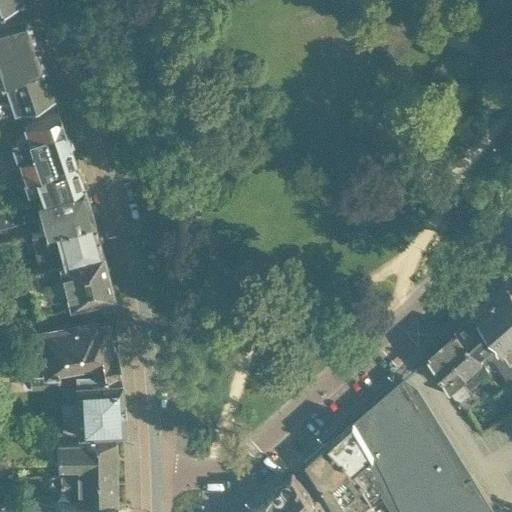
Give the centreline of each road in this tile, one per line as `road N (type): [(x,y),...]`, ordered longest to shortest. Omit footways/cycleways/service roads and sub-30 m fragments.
road 1 (unclassified): [(156,473),(140,291),(55,0)]
road 2 (unclassified): [(156,473),(224,473),(511,222)]
